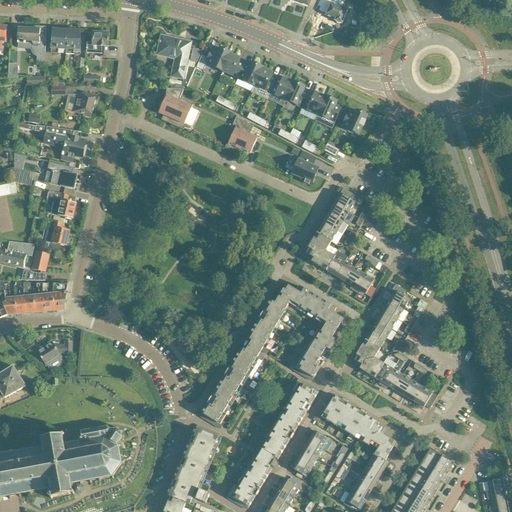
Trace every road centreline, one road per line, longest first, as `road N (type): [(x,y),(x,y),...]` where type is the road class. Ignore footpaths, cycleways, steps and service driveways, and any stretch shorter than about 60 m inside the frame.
road 1 (residential): [(441,430),(469,382),(429,347),(447,307),(445,291),(427,269),(380,240),(394,207),(390,192),(344,167)]
road 2 (residential): [(320,203),(116,113)]
road 3 (residential): [(74,319),(116,113)]
road 4 (residential): [(181,406),(202,400),(274,281),(274,265)]
road 5 (tertiary): [(308,56),(145,0)]
road 6 (secondary): [(430,99),(489,238)]
road 7 (secondary): [(489,238),(453,93)]
road 8 (residential): [(252,511),(330,384)]
road 9 (residential): [(181,406),(159,360),(136,342),(74,319)]
road 10 (residential): [(326,366),(353,316),(286,273)]
road 11 (residential): [(129,16),(0,8)]
